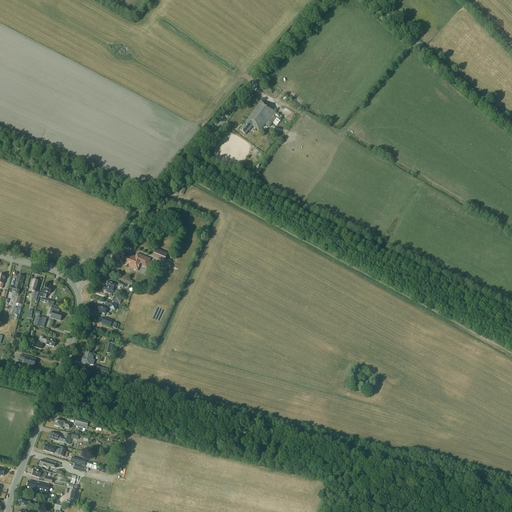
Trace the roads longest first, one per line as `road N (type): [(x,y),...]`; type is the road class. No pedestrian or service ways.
road 1 (tertiary): [(75,288),(326,0)]
road 2 (unknown): [(511,352),(191,179),(193,165)]
road 3 (unknown): [(511,317),(193,165)]
road 4 (tertiary): [(7,511),(71,337),(75,288)]
road 5 (tertiary): [(511,124),(370,0)]
